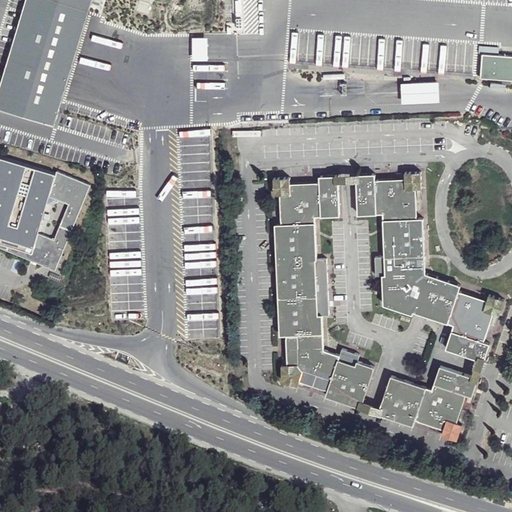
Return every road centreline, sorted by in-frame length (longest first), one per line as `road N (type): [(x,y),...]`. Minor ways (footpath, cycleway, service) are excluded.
road 1 (primary): [(493,511),(226,420),(0,322)]
road 2 (primary): [(0,348),(428,511)]
